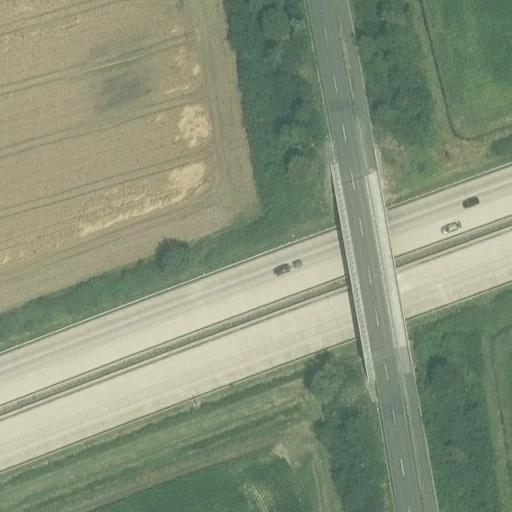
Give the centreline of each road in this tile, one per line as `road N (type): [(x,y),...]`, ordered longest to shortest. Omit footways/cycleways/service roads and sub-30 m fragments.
road 1 (motorway): [(0,449),(511,258)]
road 2 (motorway): [(511,191),(0,381)]
road 3 (tertiary): [(317,0),(407,511)]
